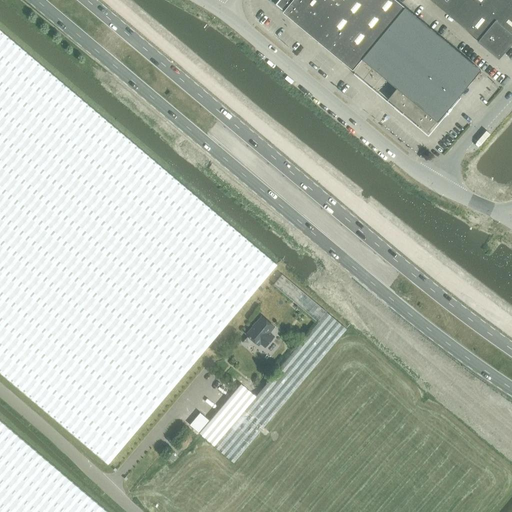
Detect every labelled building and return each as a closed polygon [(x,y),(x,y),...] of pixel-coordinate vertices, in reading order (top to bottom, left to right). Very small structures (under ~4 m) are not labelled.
[(310,35),(312,36),(341,0),(277,0),(275,3),(311,34),(310,35)] [(404,7),(396,0),(341,0),(312,36),(352,70),(361,58),(404,7)] [(511,0),(430,0),(498,56),(511,39),(511,0)] [(480,70),(404,7),(361,58),(396,88),(387,99),(427,132),(444,111),(445,111),(480,70)] [(0,372),(17,387),(108,464),(277,264),(0,29),(0,372)] [(254,397),(214,445),(234,462),(264,427),(346,329),(346,328),(281,274),(273,285),(318,322),(282,364),(254,397)] [(265,347),(274,336),(269,332),(274,327),(262,316),(246,334),(259,345),(260,343),(265,347)] [(220,335),(216,341),(221,345),(225,340),(220,335)] [(190,424),(190,425),(199,433),(214,445),(254,397),(240,385),(225,403),(210,420),(200,412),(197,416),(190,424)] [(0,511),(108,511),(5,424),(5,423),(0,418),(0,511)] [(168,458),(174,463),(177,459),(171,454),(168,458)]
